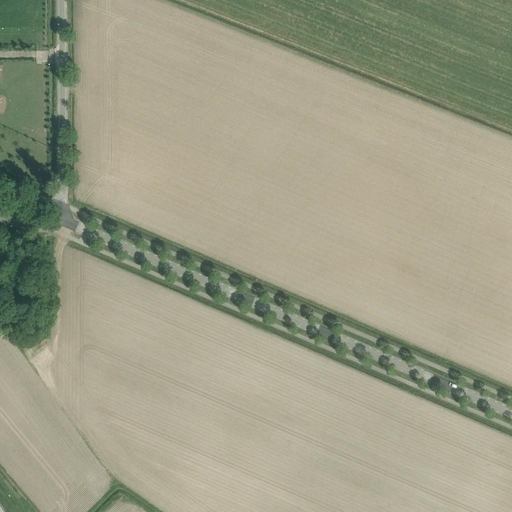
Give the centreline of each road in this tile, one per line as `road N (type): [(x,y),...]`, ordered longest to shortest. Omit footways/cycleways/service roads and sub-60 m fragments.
road 1 (tertiary): [(511,413),(62,222)]
road 2 (unclassified): [(61,0),(62,222)]
